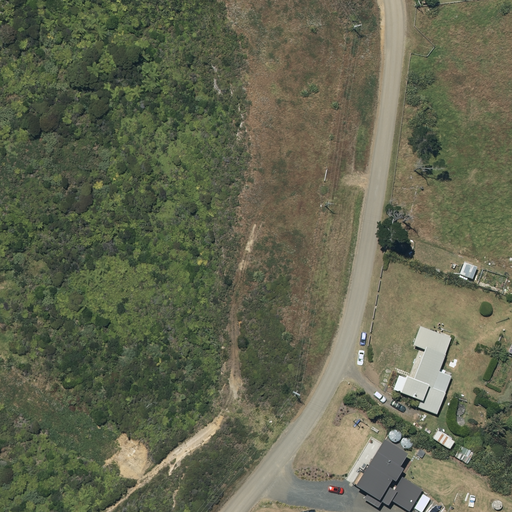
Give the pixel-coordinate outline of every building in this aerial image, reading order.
[(477,268),(463,263),(458,275),(472,280),(477,268)] [(438,371),(450,338),(420,327),(414,345),(424,348),(414,378),(405,375),(399,392),(420,400),(417,407),(437,415),(451,376),(438,371)] [(454,442),(437,432),(432,439),(450,449),(454,442)] [(408,511),(421,489),(402,477),(394,491),(386,486),(391,477),(395,480),(403,467),(399,465),(407,453),(383,438),(354,485),(367,492),(363,498),(378,507),(381,501),(388,505),(391,500),(408,511)] [(473,453),(461,447),(455,457),(467,464),(473,453)] [(472,491),(463,487),(455,506),(464,509),(472,491)]
